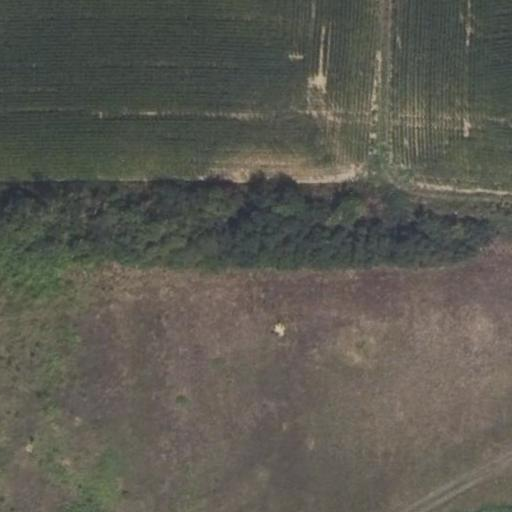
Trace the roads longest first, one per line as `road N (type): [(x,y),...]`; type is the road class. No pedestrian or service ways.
road 1 (track): [(511,202),(394,189),(0,184)]
road 2 (track): [(388,0),(382,189)]
